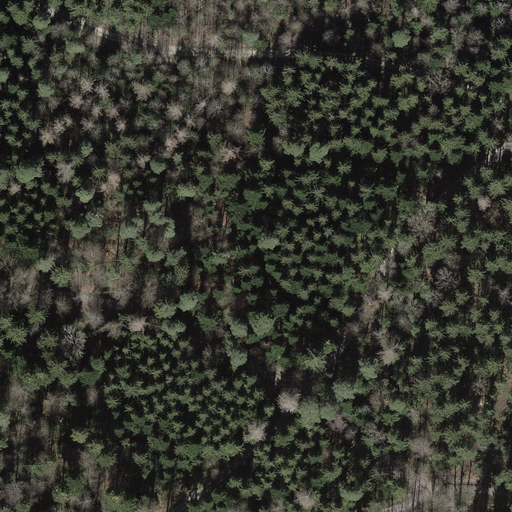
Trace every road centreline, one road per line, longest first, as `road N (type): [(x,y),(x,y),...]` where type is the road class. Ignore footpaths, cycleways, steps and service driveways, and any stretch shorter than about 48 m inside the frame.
road 1 (track): [(33,0),(137,44),(329,53),(511,101)]
road 2 (track): [(297,396),(355,329),(397,245),(438,198),(511,145)]
road 3 (track): [(0,280),(163,321),(297,396)]
road 4 (track): [(176,511),(297,396)]
road 5 (track): [(297,396),(378,467),(429,489)]
